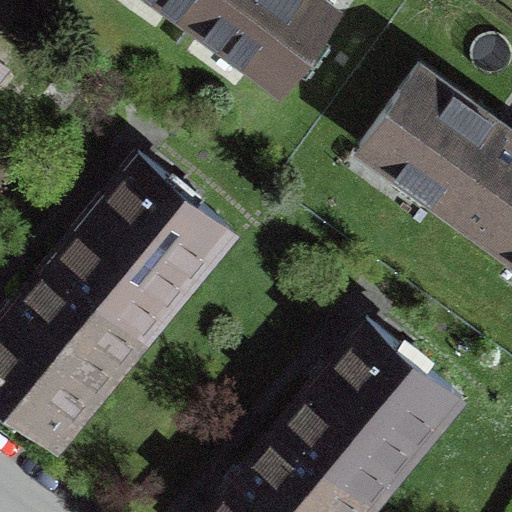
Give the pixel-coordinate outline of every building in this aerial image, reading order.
[(333,6),(324,0),(171,0),(281,78),(333,6)] [(511,129),(418,62),(361,141),(511,249),(511,129)] [(90,207),(51,254),(135,324),(222,219),(138,149),(90,207)] [(0,393),(46,431),(135,324),(51,254),(17,295),(0,315),(0,393)] [(312,381),(278,421),(362,491),(451,385),(367,315),(312,381)] [(344,511),(362,491),(278,421),(241,466),(202,511),(344,511)]
